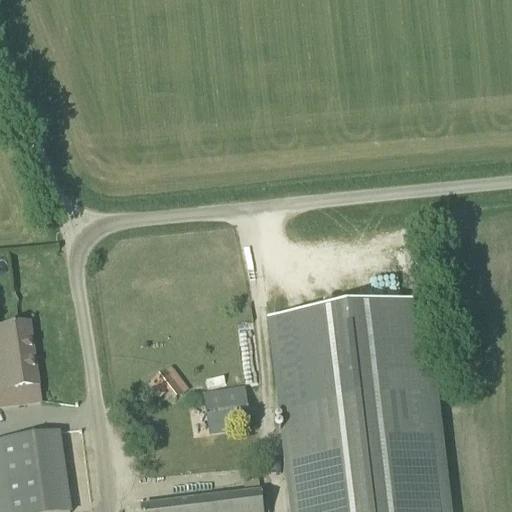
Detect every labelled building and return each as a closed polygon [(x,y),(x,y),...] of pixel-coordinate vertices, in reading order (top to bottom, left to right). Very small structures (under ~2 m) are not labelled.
[(271,323),(293,511),(446,511),(422,305),(271,323)] [(28,326),(8,329),(0,330),(0,410),(39,405),(28,326)] [(188,393),(170,370),(146,388),(157,403),(166,396),(173,405),(188,393)] [(203,398),(208,438),(250,432),(244,392),(203,398)] [(68,511),(58,435),(0,442),(0,457),(7,511),(68,511)] [(262,511),(260,495),(141,510),(141,511),(262,511)]
